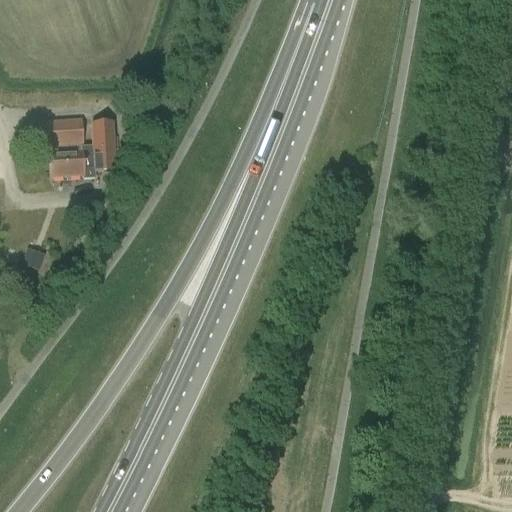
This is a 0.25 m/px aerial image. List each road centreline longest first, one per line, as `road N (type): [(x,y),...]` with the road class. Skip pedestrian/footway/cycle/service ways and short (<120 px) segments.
road 1 (primary): [(293,109),(114,385),(18,511)]
road 2 (unclassified): [(424,511),(511,33)]
road 3 (unclassified): [(254,0),(161,190),(0,411)]
road 4 (primary): [(108,511),(190,349),(293,109)]
